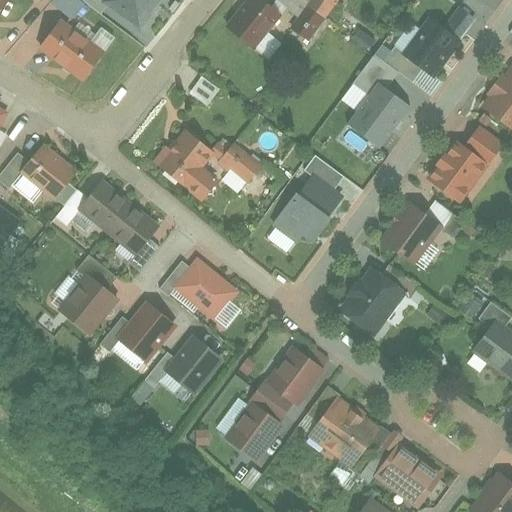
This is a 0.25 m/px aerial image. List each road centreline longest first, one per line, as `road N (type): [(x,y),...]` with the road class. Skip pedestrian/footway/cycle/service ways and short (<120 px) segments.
road 1 (residential): [(294,299),(511,3)]
road 2 (residential): [(92,132),(294,299)]
road 3 (residential): [(193,0),(92,132)]
road 4 (residential): [(398,383),(294,299)]
road 5 (residential): [(491,435),(483,416),(426,375),(398,383)]
